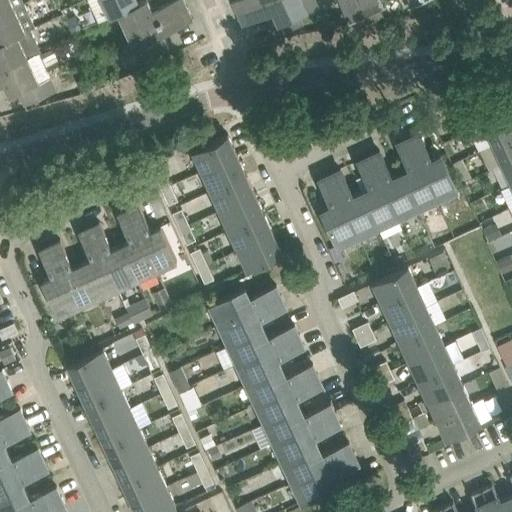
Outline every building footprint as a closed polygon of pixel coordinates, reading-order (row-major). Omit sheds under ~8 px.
[(0,0),(0,12),(24,1),(23,0),(0,0)] [(88,0),(98,20),(118,11),(140,1),(140,0),(139,0),(88,0)] [(118,11),(128,34),(188,6),(185,0),(172,0),(154,9),(149,0),(140,0),(140,1),(118,11)] [(261,0),(234,0),(232,1),(237,11),(261,0)] [(278,23),(308,9),(304,0),(261,0),(237,11),(242,24),(273,11),(278,23)] [(0,41),(30,28),(35,25),(24,1),(0,12),(0,41)] [(378,1),(361,9),(368,24),(385,17),(378,1)] [(188,6),(128,34),(140,58),(170,44),(164,32),(194,18),(188,6)] [(70,18),(67,20),(73,32),(82,27),(76,15),(70,18)] [(0,69),(40,51),(30,28),(0,41),(0,69)] [(57,89),(40,51),(0,69),(0,83),(4,82),(10,94),(18,90),(25,104),(57,89)] [(84,92),(96,86),(91,75),(79,80),(84,92)] [(511,108),(484,122),(493,142),(511,132),(511,108)] [(458,188),(450,171),(442,153),(432,157),(419,131),(409,135),(438,198),(458,188)] [(193,149),(202,168),(237,152),(228,132),(193,149)] [(511,132),(493,142),(503,161),(511,156),(511,132)] [(418,207),(438,198),(409,135),(398,141),(410,167),(402,171),(418,207)] [(418,207),(402,171),(393,176),(380,149),(370,154),(398,216),(418,207)] [(237,152),(202,168),(211,188),(247,172),(237,152)] [(379,225),(398,216),(370,154),(359,159),(371,186),(362,190),(379,225)] [(511,156),(503,161),(511,180),(511,156)] [(458,173),(468,168),(463,157),(453,161),(458,173)] [(149,175),(154,173),(158,171),(152,158),(143,162),(149,175)] [(359,234),(379,225),(362,190),(354,194),(341,167),(330,172),(359,234)] [(164,168),(158,171),(154,173),(161,187),(171,183),(164,168)] [(211,188),(221,208),(256,192),(247,172),(211,188)] [(339,244),(359,234),(330,172),(320,177),(332,204),(322,208),(339,244)] [(171,183),(161,187),(169,204),(179,199),(171,183)] [(256,192),(221,208),(230,228),(265,212),(256,192)] [(129,207),(157,268),(178,258),(170,242),(161,224),(152,228),(139,202),(129,207)] [(130,238),(121,242),(137,277),(157,268),(129,207),(118,212),(130,238)] [(173,212),(179,227),(189,223),(182,208),(173,212)] [(230,228),(239,248),(274,232),(265,212),(230,228)] [(137,277),(121,242),(112,247),(100,220),(89,225),(118,287),(137,277)] [(189,223),(179,227),(187,243),(197,238),(189,223)] [(497,235),(492,223),(484,227),(489,239),(497,235)] [(98,296),(118,287),(89,225),(79,230),(91,256),(82,261),(98,296)] [(283,252),(274,232),(239,248),(249,268),(283,252)] [(79,305),(98,296),(82,261),(73,265),(61,238),(50,243),(79,305)] [(58,314),(79,305),(50,243),(39,248),(52,274),(42,279),(58,314)] [(191,251),(198,267),(208,262),(200,246),(191,251)] [(444,251),(429,257),(435,272),(450,266),(444,251)] [(393,256),(396,263),(404,259),(401,253),(393,256)] [(503,272),(511,267),(511,255),(511,254),(498,260),(503,272)] [(214,277),(208,262),(198,267),(205,281),(214,277)] [(382,299),(419,283),(410,263),(391,271),(373,280),(382,299)] [(382,299),(391,319),(428,303),(419,283),(382,299)] [(246,286),(228,295),(211,302),(220,322),(282,294),(277,284),(250,296),(246,286)] [(153,291),(161,308),(173,303),(165,286),(153,291)] [(354,289),(339,296),(343,305),(359,298),(354,289)] [(282,294),(220,322),(229,342),(264,326),(260,317),(287,305),(282,294)] [(154,313),(145,296),(126,305),(134,322),(154,313)] [(391,319),(401,339),(437,322),(428,303),(391,319)] [(124,324),(133,320),(129,311),(116,317),(120,326),(124,324)] [(353,327),(357,335),(372,328),(369,320),(353,327)] [(19,330),(14,321),(0,327),(0,330),(3,337),(19,330)] [(446,342),(437,322),(401,339),(410,359),(446,342)] [(264,326),(229,342),(238,362),(300,333),(295,323),(268,335),(264,326)] [(476,336),(485,332),(481,325),(473,329),(476,336)] [(377,337),(372,328),(357,335),(361,344),(377,337)] [(72,332),(60,338),(66,351),(78,346),(72,332)] [(136,337),(143,351),(153,347),(146,332),(136,337)] [(300,333),(238,362),(247,381),(282,365),(278,357),(305,344),(300,333)] [(498,344),(506,362),(507,364),(511,361),(511,338),(508,340),(499,344),(498,344)] [(446,342),(410,359),(419,378),(455,362),(446,342)] [(16,357),(10,345),(0,349),(0,352),(5,363),(16,357)] [(104,345),(86,354),(68,362),(77,382),(113,365),(104,345)] [(153,347),(143,351),(150,368),(160,363),(153,347)] [(371,366),(375,375),(391,368),(387,359),(371,366)] [(282,365),(247,381),(257,401),(318,373),(313,362),(287,374),(282,365)] [(419,378),(428,398),(464,381),(455,362),(419,378)] [(77,382),(86,402),(123,385),(113,365),(77,382)] [(179,392),(190,387),(191,386),(182,365),(170,370),(179,392)] [(395,376),(391,368),(375,375),(379,384),(395,376)] [(154,376),(161,391),(171,386),(164,371),(154,376)] [(266,421),(301,405),(297,396),(323,383),(318,373),(257,401),(266,421)] [(0,394),(13,388),(8,378),(0,381),(0,394)] [(428,398),(437,418),(473,401),(464,381),(428,398)] [(86,402),(96,421),(132,405),(123,385),(86,402)] [(511,391),(509,385),(497,390),(504,406),(511,402),(511,391)] [(171,386),(161,391),(168,407),(178,403),(171,386)] [(190,387),(179,392),(187,408),(197,403),(190,387)] [(390,405),(394,414),(409,407),(405,398),(390,405)] [(266,421),(275,441),(337,412),(332,401),(305,414),(301,405),(266,421)] [(482,422),(473,401),(437,418),(447,438),(482,422)] [(132,405),(96,421),(105,441),(141,424),(132,405)] [(0,428),(26,417),(21,406),(0,415),(0,428)] [(197,406),(188,410),(192,418),(200,414),(197,406)] [(409,407),(394,414),(398,423),(413,416),(409,407)] [(172,415),(180,430),(189,426),(182,410),(172,415)] [(275,441),(284,461),(319,444),(315,435),(341,423),(337,412),(275,441)] [(26,417),(0,428),(0,452),(8,449),(4,440),(31,427),(26,417)] [(105,441),(114,461),(150,444),(141,424),(105,441)] [(180,430),(187,446),(197,442),(189,426),(180,430)] [(211,432),(202,436),(206,446),(215,442),(211,432)] [(412,454),(427,446),(423,437),(408,445),(412,454)] [(293,480),(355,452),(350,440),(323,453),(319,444),(284,461),(293,480)] [(150,444),(114,461),(123,481),(160,464),(150,444)] [(221,453),(217,444),(209,447),(213,457),(221,453)] [(0,452),(0,476),(44,456),(39,445),(12,458),(8,449),(0,452)] [(190,454),(198,470),(208,466),(200,449),(190,454)] [(302,500),(338,484),(333,474),(360,462),(355,452),(293,480),(302,500)] [(0,476),(0,500),(27,488),(22,479),(49,467),(44,456),(0,476)] [(123,481),(132,501),(169,484),(160,464),(123,481)] [(217,485),(208,466),(198,470),(203,480),(207,490),(217,485)] [(494,511),(511,511),(511,498),(510,495),(501,499),(493,481),(482,486),(494,511)] [(0,511),(25,511),(62,495),(57,484),(31,497),(27,488),(0,500),(0,511)] [(169,484),(132,501),(137,511),(159,511),(178,503),(169,484)] [(494,511),(482,486),(472,491),(480,509),(473,511),(494,511)] [(25,511),(53,511),(67,506),(62,495),(25,511)] [(446,511),(459,511),(454,499),(443,504),(446,511)]
